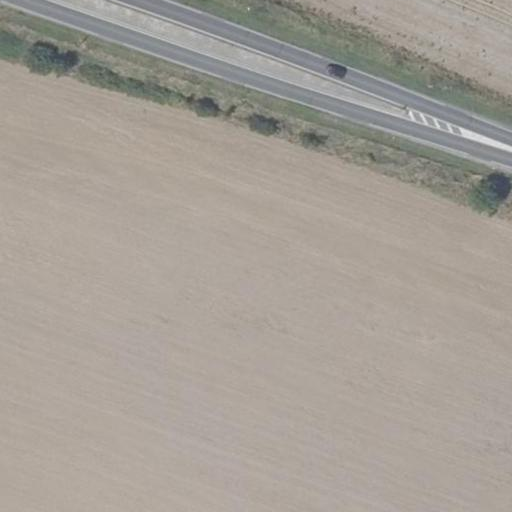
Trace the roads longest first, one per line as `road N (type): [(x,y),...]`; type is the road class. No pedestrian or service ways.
road 1 (primary): [(28,0),(511,159)]
road 2 (primary): [(511,141),(124,0)]
